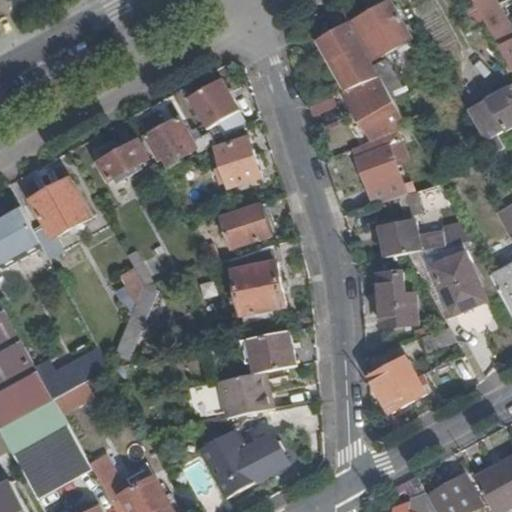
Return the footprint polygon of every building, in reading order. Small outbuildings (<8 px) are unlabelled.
[(472,0),(511,70),(511,31),(494,0),(472,0)] [(373,60),(399,46),(407,42),(411,39),(391,2),(353,23),(373,60)] [(474,33),(486,26),(473,3),(461,10),(474,33)] [(328,63),(345,92),(379,79),(373,67),(349,25),(330,35),(342,55),(328,63)] [(330,35),(317,42),(328,63),(342,55),(330,35)] [(407,42),(399,46),(403,52),(410,48),(407,42)] [(373,67),(379,79),(390,97),(402,91),(385,61),(373,67)] [(345,92),(344,93),(372,142),(405,124),(404,123),(390,97),(379,79),(345,92)] [(223,80),(189,99),(208,131),(241,111),(223,80)] [(511,88),(468,111),(493,156),(505,149),(497,137),(511,128),(511,88)] [(390,97),(404,123),(416,116),(402,91),(390,97)] [(337,95),(308,107),(311,115),(340,103),(337,95)] [(168,165),(160,169),(163,174),(183,162),(181,158),(196,149),(199,153),(216,144),(210,134),(202,139),(199,133),(195,135),(198,141),(194,144),(180,119),(148,137),(161,160),(164,159),(168,165)] [(358,159),(375,207),(401,199),(408,196),(390,150),(414,141),(407,128),(380,138),(384,150),(380,151),(358,159)] [(263,178),(250,138),(217,150),(230,188),(263,178)] [(139,142),(101,163),(111,181),(128,172),(131,176),(143,169),(140,165),(149,160),(139,142)] [(36,233),(39,238),(44,247),(50,258),(65,250),(57,236),(93,217),(72,179),(63,185),(44,195),(33,201),(47,227),(36,233)] [(41,190),(44,195),(63,185),(59,179),(41,190)] [(408,196),(401,199),(407,221),(451,207),(439,186),(408,196)] [(272,218),(267,200),(261,202),(261,204),(221,217),(232,249),(271,237),(267,220),(272,218)] [(36,233),(22,207),(0,218),(0,261),(4,269),(44,247),(39,238),(36,233)] [(511,235),(511,209),(501,215),(511,235)] [(409,255),(471,243),(464,230),(420,240),(416,222),(381,228),(387,259),(409,255)] [(279,264),(275,245),(226,260),(228,273),(234,271),(234,273),(279,264)] [(204,249),(213,265),(218,263),(209,246),(204,249)] [(137,252),(129,257),(137,272),(145,286),(154,283),(137,252)] [(489,303),(468,257),(434,273),(456,320),(489,303)] [(288,308),(279,264),(234,273),(243,317),(258,315),(259,322),(276,318),(274,311),(288,308)] [(511,266),(491,278),(511,317),(511,266)] [(145,286),(137,272),(124,279),(130,289),(138,303),(143,291),(145,286)] [(406,296),(405,275),(381,277),(384,329),(418,327),(416,297),(406,296)] [(138,303),(130,289),(119,295),(132,319),(138,303)] [(138,303),(132,319),(116,356),(130,361),(156,297),(143,291),(138,303)] [(0,314),(0,427),(0,429),(55,399),(44,378),(39,369),(31,354),(24,341),(2,302),(0,302),(0,310),(2,314),(0,314)] [(244,324),(259,322),(258,315),(243,317),(244,324)] [(427,354),(457,343),(449,329),(422,339),(427,354)] [(298,368),(291,333),(252,341),(254,356),(258,376),(266,374),(298,368)] [(41,349),(31,354),(39,369),(49,364),(41,349)] [(78,359),(44,378),(55,399),(56,400),(62,397),(87,383),(90,381),(78,359)] [(417,377),(408,360),(372,379),(392,414),(426,395),(423,387),(427,384),(422,375),(417,377)] [(272,410),(266,374),(258,376),(222,383),(229,419),(272,410)] [(56,400),(63,413),(94,397),(87,383),(62,397),(56,400)] [(32,430),(63,413),(56,400),(25,417),(32,430)] [(0,431),(0,454),(10,449),(0,431)] [(229,500),(289,465),(272,434),(248,448),(238,431),(201,452),(229,500)] [(91,463),(112,503),(123,497),(131,511),(176,511),(157,478),(128,493),(107,454),(91,463)] [(511,459),(476,480),(493,511),(502,511),(511,506),(511,459)] [(474,511),(483,506),(466,476),(432,496),(440,511),(474,511)] [(0,511),(29,511),(13,482),(3,487),(0,482),(0,511)] [(437,511),(426,492),(410,502),(410,503),(395,511),(394,511),(437,511)]
